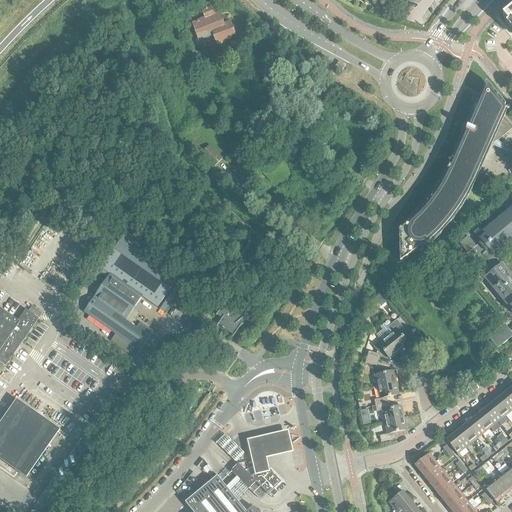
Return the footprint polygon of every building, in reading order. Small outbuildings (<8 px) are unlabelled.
[(221,25),(217,14),(220,13),(214,15),(210,3),(200,6),(205,18),(192,23),(197,35),(212,30),(217,43),(220,41),(221,43),(226,41),(225,40),(235,36),(230,22),(221,25)] [(508,12),(503,16),(507,22),(511,27),(511,8),(509,11),(508,12)] [(172,24),(166,19),(159,29),(165,33),(172,24)] [(472,179),(476,169),(477,168),(477,167),(478,166),(478,165),(481,158),(482,157),(484,152),(491,146),(511,129),(511,127),(508,122),(504,118),(501,115),(502,112),(503,111),(503,110),(504,107),(505,105),(486,81),(481,93),(467,125),(463,132),(457,146),(457,148),(454,154),(453,156),(452,158),(452,159),(447,170),(445,174),(439,185),(434,193),(433,195),(427,203),(426,205),(417,214),(410,221),(408,223),(399,230),(399,240),(399,242),(400,247),(400,262),(415,251),(426,243),(429,240),(437,232),(446,221),(449,218),(455,209),(458,206),(464,195),(470,183),(471,181),(472,180),(472,179)] [(304,120),(309,114),(305,111),(301,117),(304,120)] [(214,168),(222,160),(223,158),(210,145),(200,154),(214,168)] [(253,185),(259,191),(264,185),(258,180),(253,185)] [(491,266),(498,260),(496,258),(511,245),(511,200),(507,204),(508,206),(475,233),(482,242),(476,246),(485,258),(489,264),(491,266)] [(97,293),(84,312),(115,334),(111,341),(128,353),(133,347),(140,351),(152,333),(139,324),(136,329),(131,325),(139,313),(134,310),(143,297),(157,308),(176,281),(145,259),(141,256),(148,246),(126,231),(119,241),(109,257),(101,268),(110,274),(102,286),(97,283),(93,290),(97,293)] [(83,261),(95,245),(82,235),(70,252),(83,261)] [(485,258),(476,246),(468,236),(459,244),(467,253),(466,255),(476,266),(485,258)] [(491,266),(489,264),(486,266),(488,269),(478,277),(482,282),(485,279),(511,311),(511,277),(498,260),(491,266)] [(179,283),(160,309),(164,312),(183,286),(179,283)] [(379,304),(385,299),(381,294),(374,299),(379,304)] [(232,337),(233,337),(242,324),(241,324),(239,322),(246,315),(244,316),(225,302),(225,301),(215,315),(216,315),(221,318),(216,325),(217,326),(218,324),(233,335),(232,337)] [(32,306),(29,311),(37,317),(41,312),(32,306)] [(18,321),(0,308),(0,362),(6,366),(4,365),(37,318),(39,319),(39,318),(37,317),(29,311),(26,309),(18,321)] [(371,316),(368,313),(363,317),(361,319),(362,320),(364,322),(371,316)] [(392,333),(387,337),(399,352),(409,344),(401,334),(405,331),(397,320),(387,327),(392,333)] [(488,337),(498,348),(511,336),(511,333),(510,330),(504,324),(488,337)] [(399,352),(387,337),(378,344),(390,360),(399,352)] [(369,351),(367,358),(379,362),(380,356),(379,354),(369,351)] [(379,362),(367,358),(365,364),(377,367),(379,362)] [(377,387),(396,383),(394,371),(375,375),(377,387)] [(396,383),(377,387),(380,399),(374,400),(375,406),(388,403),(386,398),(399,395),(396,383)] [(446,383),(445,383),(438,389),(444,397),(451,391),(446,383)] [(511,390),(510,389),(502,395),(511,407),(511,390)] [(511,411),(511,407),(502,395),(494,402),(506,416),(511,411)] [(0,459),(26,478),(60,430),(17,399),(0,423),(0,459)] [(196,402),(191,399),(182,412),(187,415),(189,413),(196,402)] [(174,402),(163,413),(167,416),(169,415),(178,406),(174,402)] [(494,402),(486,408),(498,422),(506,416),(494,402)] [(389,409),(388,403),(375,406),(377,412),(382,410),(385,422),(404,418),(402,406),(389,409)] [(486,408),(478,414),(490,429),(498,422),(486,408)] [(367,409),(361,411),(364,425),(370,424),(367,409)] [(478,414),(471,421),(482,435),(490,429),(478,414)] [(404,418),(385,422),(388,434),(380,436),(381,442),(395,438),(394,433),(407,430),(404,418)] [(482,435),(471,421),(463,427),(474,442),(482,435)] [(474,442),(463,427),(455,433),(466,448),(474,442)] [(466,448),(455,433),(446,440),(458,455),(466,448)] [(288,434),(248,442),(255,476),(270,473),(268,460),(293,455),(288,434)] [(511,454),(505,447),(502,450),(505,454),(507,456),(511,454)] [(505,454),(502,450),(497,454),(500,458),(505,454)] [(422,474),(436,462),(429,454),(415,465),(422,474)] [(495,462),(500,458),(497,454),(491,458),(495,462)] [(249,468),(256,466),(254,460),(252,460),(251,460),(247,461),(249,468)] [(442,470),(436,462),(422,474),(428,481),(442,470)] [(490,466),(486,462),(481,467),(484,471),(490,466)] [(471,472),(476,467),(473,463),(468,468),(471,472)] [(251,477),(238,464),(231,471),(237,477),(241,481),(249,489),(256,482),(268,495),(281,482),(264,464),(251,477)] [(479,475),(484,471),(481,467),(476,471),(479,475)] [(511,472),(509,469),(501,475),(511,488),(511,472)] [(449,478),(442,470),(428,481),(434,489),(449,478)] [(511,490),(511,488),(501,475),(493,482),(505,496),(511,490)] [(257,511),(253,507),(246,511),(230,492),(241,481),(237,477),(226,487),(217,476),(185,503),(192,511),(257,511)] [(449,478),(434,489),(441,497),(455,486),(449,478)] [(505,496),(493,482),(485,488),(496,503),(505,496)] [(461,494),(455,486),(441,497),(447,505),(461,494)] [(395,511),(414,497),(411,493),(407,496),(403,491),(389,503),(395,511)] [(455,511),(468,502),(461,494),(447,505),(452,511),(455,511)] [(414,497),(395,511),(396,511),(410,511),(416,507),(412,503),(416,500),(414,497)] [(471,511),(474,510),(468,502),(455,511),(471,511)]
